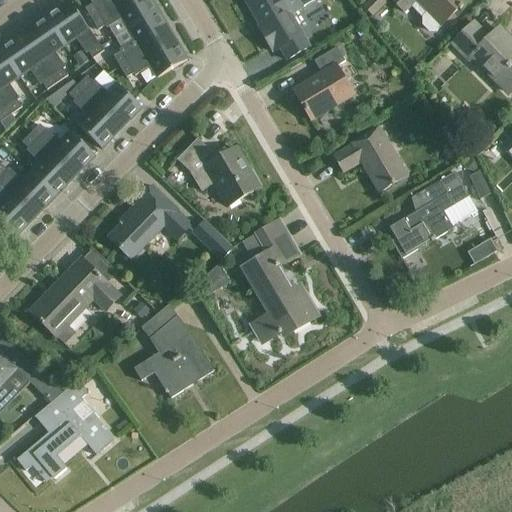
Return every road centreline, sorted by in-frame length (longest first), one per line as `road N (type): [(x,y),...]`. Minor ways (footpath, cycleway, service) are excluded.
road 1 (residential): [(99,511),(386,328)]
road 2 (residential): [(0,292),(197,88),(227,67)]
road 3 (residential): [(386,328),(227,67)]
road 4 (residential): [(386,328),(511,267)]
